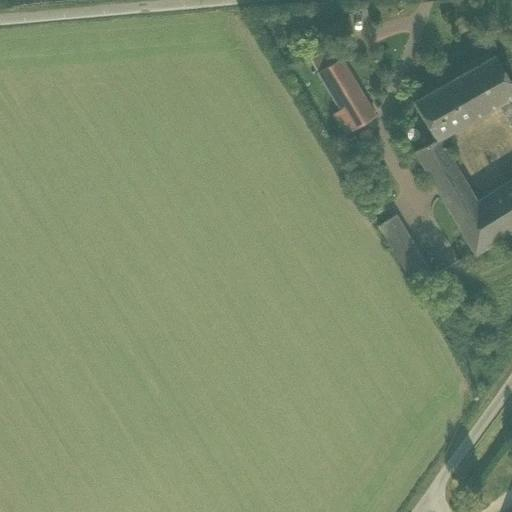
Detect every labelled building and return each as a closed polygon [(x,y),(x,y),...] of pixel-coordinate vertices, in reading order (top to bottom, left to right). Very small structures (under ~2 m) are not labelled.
[(311,60),(320,74),(336,64),(327,50),(311,60)] [(414,102),(436,139),(414,151),(433,183),(457,169),(440,139),(499,105),(511,97),(511,85),(495,56),(414,102)] [(336,114),(348,132),(374,116),(341,61),(336,64),(320,74),(342,110),(336,114)] [(511,97),(499,105),(511,128),(511,97)] [(433,183),(441,197),(465,182),(457,169),(433,183)] [(511,231),(511,179),(476,202),(499,240),(511,231)] [(475,255),(499,240),(476,202),(465,182),(441,197),(475,255)] [(377,226),(415,288),(430,279),(392,217),(377,226)]
